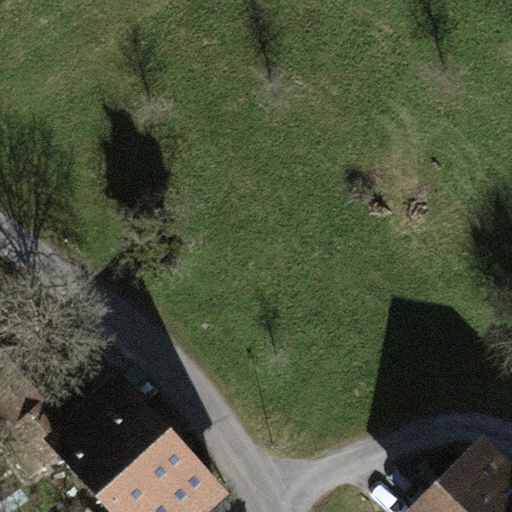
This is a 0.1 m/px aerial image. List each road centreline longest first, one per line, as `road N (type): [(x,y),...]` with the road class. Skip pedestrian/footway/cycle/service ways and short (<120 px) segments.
road 1 (unclassified): [(264,499),(114,312),(0,227)]
road 2 (unclassified): [(264,499),(393,444),(473,423),(511,441)]
